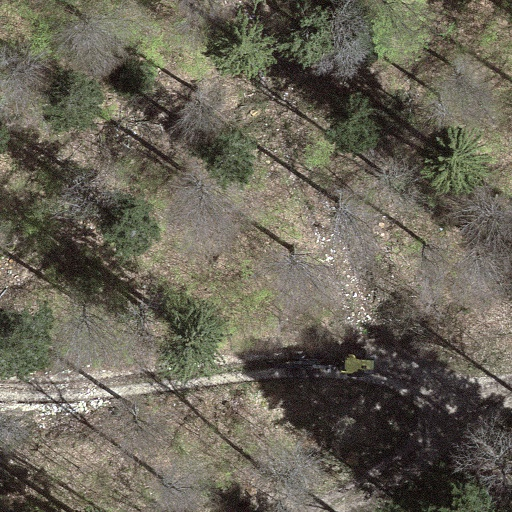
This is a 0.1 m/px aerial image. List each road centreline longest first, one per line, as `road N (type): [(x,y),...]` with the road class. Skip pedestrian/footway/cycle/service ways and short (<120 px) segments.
road 1 (track): [(0,395),(368,364),(511,399)]
road 2 (track): [(312,511),(511,402)]
